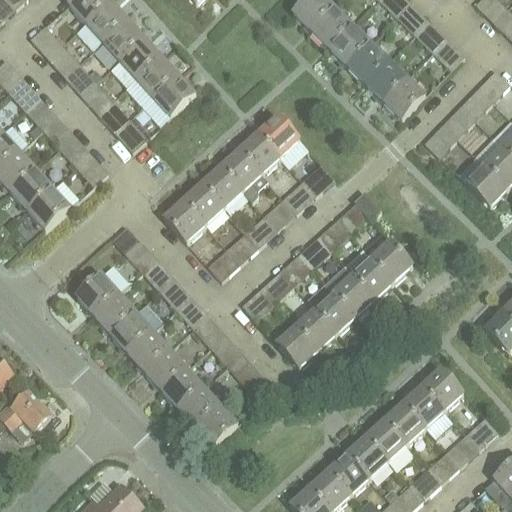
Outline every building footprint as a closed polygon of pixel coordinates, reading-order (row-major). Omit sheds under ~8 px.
[(2,0),(15,15),(23,8),(15,0),(2,0)] [(85,29),(111,6),(105,0),(78,0),(68,10),(85,29)] [(204,0),(185,0),(195,9),(204,0)] [(312,0),(293,21),(311,38),(335,14),(320,0),(312,0)] [(486,0),(476,11),(483,18),(497,4),(492,0),(486,0)] [(411,10),(403,3),(389,17),(397,24),(411,10)] [(111,6),(85,29),(102,48),(128,25),(111,6)] [(353,32),(335,14),(311,38),(329,56),(353,32)] [(511,18),(508,15),(494,29),(501,36),(511,24),(511,18)] [(429,27),(421,20),(407,35),(415,42),(429,27)] [(128,25),(102,48),(119,67),(145,44),(128,25)] [(45,31),(31,45),(37,52),(52,39),(45,31)] [(329,56),(347,74),(371,49),(353,32),(329,56)] [(447,45),(439,38),(425,52),(433,59),(447,45)] [(145,44),(119,67),(136,86),(162,62),(145,44)] [(371,49),(347,74),(365,91),(389,67),(371,49)] [(47,63),(54,71),(69,58),(62,50),(47,63)] [(464,62),(457,55),(443,69),(450,77),(464,62)] [(162,62),(136,86),(153,104),(179,81),(162,62)] [(365,91),(383,109),(407,85),(389,67),(365,91)] [(64,82),(71,90),(86,76),(79,69),(64,82)] [(23,85),(16,77),(2,91),(9,98),(23,85)] [(510,91),(496,77),(489,84),(503,98),(510,91)] [(196,100),(179,81),(153,104),(170,123),(196,100)] [(383,109),(401,127),(425,103),(407,85),(383,109)] [(81,101),(88,108),(103,95),(96,87),(81,101)] [(492,109),(478,95),(471,102),(485,116),(492,109)] [(40,104),(34,96),(19,110),(25,117),(40,104)] [(113,106),(98,119),(105,127),(119,114),(113,106)] [(460,113),(453,120),(467,134),(474,127),(460,113)] [(57,122),(51,115),(36,128),(43,136),(57,122)] [(277,122),(258,140),(280,165),(300,148),(281,127),(277,122)] [(129,125),(115,138),(122,146),(136,133),(129,125)] [(443,131),(435,138),(450,152),(457,145),(443,131)] [(74,141),(67,133),(53,147),(59,155),(74,141)] [(3,138),(0,140),(0,174),(20,157),(3,138)] [(262,182),(280,165),(258,140),(239,157),(262,182)] [(511,142),(501,153),(511,163),(511,142)] [(91,160),(84,152),(69,166),(76,173),(91,160)] [(511,163),(501,153),(484,171),(508,195),(511,191),(511,163)] [(0,174),(0,186),(11,199),(37,176),(20,157),(0,174)] [(239,157),(220,174),(243,199),(253,210),(262,202),(262,195),(255,188),(262,182),(239,157)] [(108,179),(101,171),(87,185),(93,192),(108,179)] [(490,213),(508,195),(484,171),(465,189),(490,213)] [(202,191),(224,216),(243,199),(220,174),(202,191)] [(54,194),(37,176),(11,199),(28,217),(54,194)] [(314,203),(322,196),(309,182),(301,189),(314,203)] [(202,191),(183,207),(206,233),(224,216),(202,191)] [(71,213),(54,194),(28,217),(45,236),(71,213)] [(282,206),(295,220),(303,213),(290,199),(282,206)] [(355,210),(368,225),(370,227),(381,217),(364,199),(354,208),(355,210)] [(183,207),(164,224),(187,250),(206,233),(183,207)] [(355,210),(347,217),(361,231),(368,225),(355,210)] [(277,237),(284,230),(271,216),(264,223),(277,237)] [(350,242),(336,227),(329,233),(342,248),(350,242)] [(258,254),(266,247),(253,233),(245,239),(258,254)] [(114,246),(125,259),(127,257),(138,247),(127,234),(114,246)] [(318,244),(310,250),(323,265),(331,258),(318,244)] [(389,248),(370,265),(394,290),(413,273),(389,248)] [(240,271),(247,264),(234,249),(226,256),(240,271)] [(158,266),(151,257),(136,271),(143,279),(158,266)] [(312,275),(299,260),(291,267),(305,282),(312,275)] [(370,265),(352,281),(375,307),(394,290),(370,265)] [(221,288),(228,281),(215,266),(208,273),(221,288)] [(159,297),(175,284),(168,276),(152,290),(159,297)] [(280,277),(273,284),(286,299),(294,292),(280,277)] [(77,303),(93,322),(119,299),(102,280),(77,303)] [(333,298),(356,324),(375,307),(352,281),(333,298)] [(262,294),(254,301),(267,316),(275,309),(262,294)] [(191,302),(184,295),(169,308),(176,316),(191,302)] [(333,298),(314,315),(337,340),(356,324),(333,298)] [(136,318),(119,299),(93,322),(110,341),(136,318)] [(511,307),(503,317),(511,326),(511,307)] [(207,320),(201,313),(186,327),(192,334),(207,320)] [(314,315),(296,332),(319,357),(337,340),(314,315)] [(509,360),(511,356),(511,326),(503,317),(485,336),(509,360)] [(153,337),(136,318),(110,341),(127,360),(153,337)] [(225,340),(218,332),(203,346),(210,353),(225,340)] [(276,349),(299,375),(319,357),(296,332),(276,349)] [(127,360),(144,378),(170,355),(153,337),(127,360)] [(242,359),(235,351),(220,364),(227,372),(242,359)] [(161,397),(187,374),(170,355),(144,378),(161,397)] [(0,395),(13,383),(0,369),(0,395)] [(259,378),(252,370),(237,383),(244,391),(259,378)] [(161,397),(178,416),(203,393),(187,374),(161,397)] [(421,392),(444,418),(463,401),(440,375),(421,392)] [(254,402),(261,409),(276,396),(269,389),(254,402)] [(425,435),(444,418),(421,392),(402,409),(425,435)] [(178,416),(195,434),(220,411),(203,393),(178,416)] [(10,411),(0,420),(0,437),(7,430),(12,436),(23,425),(35,437),(51,422),(28,399),(13,414),(10,411)] [(402,409),(384,426),(407,452),(425,435),(402,409)] [(238,431),(220,411),(195,434),(212,454),(238,431)] [(407,452),(384,426),(365,443),(388,468),(407,452)] [(479,456),(486,449),(473,435),(465,441),(479,456)] [(365,443),(346,460),(369,485),(388,468),(365,443)] [(460,473),(467,466),(454,452),(446,458),(460,473)] [(369,485),(346,460),(328,477),(351,502),(369,485)] [(441,490),(449,483),(435,468),(428,475),(441,490)] [(511,504),(511,503),(511,469),(494,485),(511,504)] [(328,477),(309,494),(325,511),(339,511),(351,502),(328,477)] [(422,507),(430,500),(416,485),(409,492),(422,507)] [(142,511),(122,492),(101,511),(100,511),(94,506),(87,511),(142,511)] [(290,511),(325,511),(309,494),(290,511)] [(392,511),(406,511),(398,502),(390,509),(392,511)]
